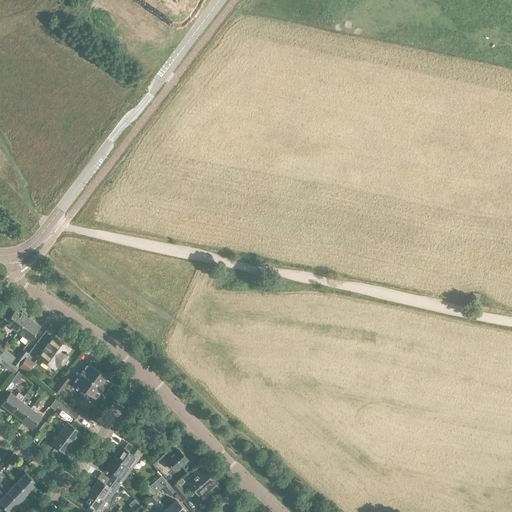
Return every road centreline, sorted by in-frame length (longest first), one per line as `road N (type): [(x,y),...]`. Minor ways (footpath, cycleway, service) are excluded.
road 1 (track): [(69,226),(511,322)]
road 2 (unknown): [(318,511),(0,208)]
road 3 (unknown): [(53,261),(252,0)]
road 4 (residential): [(144,372),(32,290),(15,253)]
road 5 (tertiary): [(15,253),(37,238),(127,118)]
road 6 (residential): [(250,483),(144,372)]
road 7 (tertiary): [(127,118),(179,62),(220,0)]
road 8 (tertiary): [(212,0),(127,118)]
road 9 (residential): [(67,482),(144,372)]
